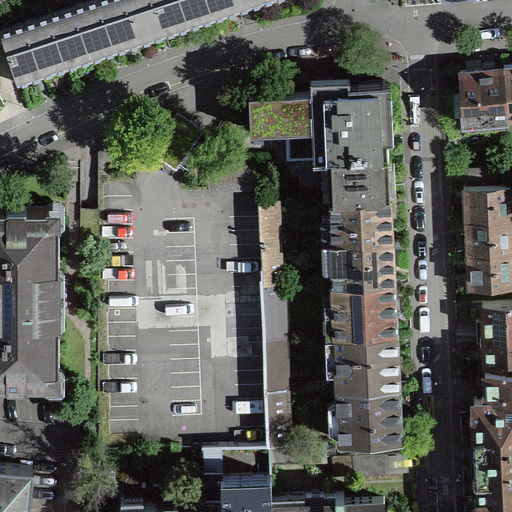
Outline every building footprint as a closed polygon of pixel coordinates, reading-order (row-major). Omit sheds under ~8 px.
[(83,0),(74,3),(92,57),(99,55),(116,49),(99,0),(83,0)] [(99,0),(116,49),(124,46),(141,41),(127,0),(99,0)] [(165,33),(154,0),(127,0),(141,41),(148,39),(165,33)] [(154,0),(165,33),(172,30),(190,25),(181,0),(154,0)] [(181,0),(190,25),(196,23),(214,17),(208,0),(181,0)] [(208,0),(214,17),(221,14),(238,8),(235,0),(208,0)] [(235,0),(238,8),(263,0),(235,0)] [(49,11),(67,65),(74,63),(92,57),(74,3),(49,11)] [(25,19),(43,73),(50,71),(67,65),(49,11),(25,19)] [(0,27),(0,28),(18,82),(24,79),(43,73),(25,19),(0,27)] [(503,65),(508,115),(511,114),(511,63),(506,64),(504,64),(505,65),(503,65)] [(494,66),(494,65),(485,66),(484,66),(484,67),(468,68),(460,69),(462,91),(454,91),(456,113),(464,112),(465,129),(508,125),(508,115),(503,65),(494,66)] [(313,156),(327,155),(388,153),(387,134),(394,134),(391,79),(385,79),(385,78),(350,80),(350,73),(310,75),(311,88),(297,88),(249,90),(250,129),(287,127),(288,156),(313,155),(313,156)] [(189,116),(178,108),(149,148),(176,167),(204,127),(189,116)] [(388,153),(327,155),(329,197),(331,196),(390,194),(390,188),(388,153)] [(464,184),(498,183),(497,165),(467,167),(467,169),(468,183),(463,183),(464,184)] [(510,182),(498,183),(464,184),(464,193),(464,198),(465,198),(466,218),(511,216),(510,182)] [(390,194),(331,196),(333,238),(392,235),(390,200),(390,194)] [(280,240),(278,199),(259,200),(261,241),(280,240)] [(16,203),(8,203),(7,205),(0,204),(0,382),(7,382),(8,384),(24,384),(26,382),(52,382),(55,379),(55,370),(59,366),(59,308),(52,301),(52,286),(59,279),(60,221),(56,217),(56,208),(52,205),(26,205),(25,203),(16,203)] [(467,238),(466,238),(466,251),(511,249),(511,229),(511,216),(466,218),(466,224),(467,238)] [(393,270),(392,235),(333,238),(334,279),(394,276),(393,270)] [(280,240),(261,241),(261,251),(262,282),(282,281),(280,240)] [(468,264),(469,284),(511,282),(511,249),(466,251),(467,262),(467,264),(468,264)] [(262,282),(261,251),(134,257),(138,361),(214,358),(217,442),(221,442),(268,441),(266,387),(264,335),(262,282)] [(394,284),(394,276),(334,279),(333,279),(336,332),(396,329),(394,284)] [(282,281),(262,282),(264,335),(284,334),(282,281)] [(511,298),(482,300),(483,307),(483,316),(476,316),(477,336),(484,336),(511,334),(511,298)] [(396,329),(336,332),(338,384),(398,381),(398,374),(396,329)] [(286,386),(284,334),(264,335),(266,387),(286,386)] [(485,366),(511,364),(511,334),(484,336),(484,345),(485,366)] [(511,408),(511,364),(485,366),(486,375),(486,395),(474,395),(475,410),(511,408)] [(398,381),(338,384),(340,438),(401,435),(399,398),(398,381)] [(286,387),(286,386),(266,387),(268,441),(268,442),(289,441),(287,387),(286,387)] [(473,490),(478,492),(478,495),(511,493),(511,408),(475,410),(475,413),(470,416),(470,427),(476,429),(476,439),(476,446),(474,446),(475,459),(477,459),(478,476),(472,478),(473,490)] [(310,440),(311,458),(327,457),(327,455),(326,439),(310,440)] [(289,441),(268,442),(269,460),(296,459),(295,440),(289,441)] [(310,440),(295,440),(296,459),(311,458),(310,440)] [(178,510),(177,511),(223,511),(222,472),(221,442),(217,442),(205,443),(206,493),(175,494),(176,500),(177,500),(178,510)] [(388,471),(387,451),(354,453),(355,472),(388,471)] [(0,460),(0,511),(27,511),(33,464),(0,460)] [(271,511),(271,500),(270,471),(222,472),(223,511),(271,511)] [(323,491),(324,511),(384,511),(384,495),(343,497),(343,490),(323,491)] [(271,511),(324,511),(323,491),(304,492),(304,498),(271,500),(271,511)] [(511,511),(511,493),(478,495),(479,511),(511,511)] [(177,511),(178,510),(158,511),(157,501),(122,502),(121,502),(120,503),(119,505),(119,511),(177,511)]
